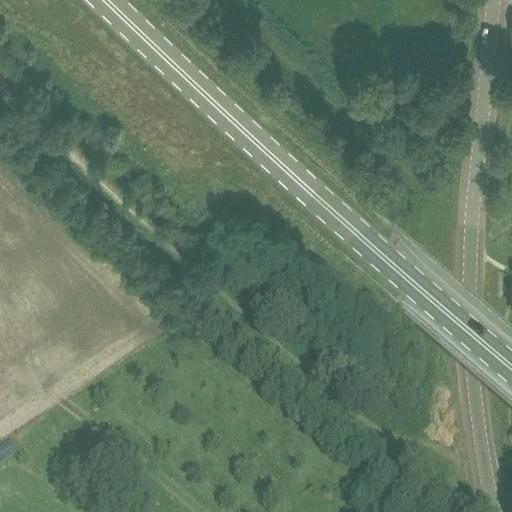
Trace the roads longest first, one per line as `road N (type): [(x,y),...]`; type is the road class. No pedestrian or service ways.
road 1 (primary): [(511,363),(109,0)]
road 2 (secondary): [(489,511),(474,426),(469,235),(494,0)]
